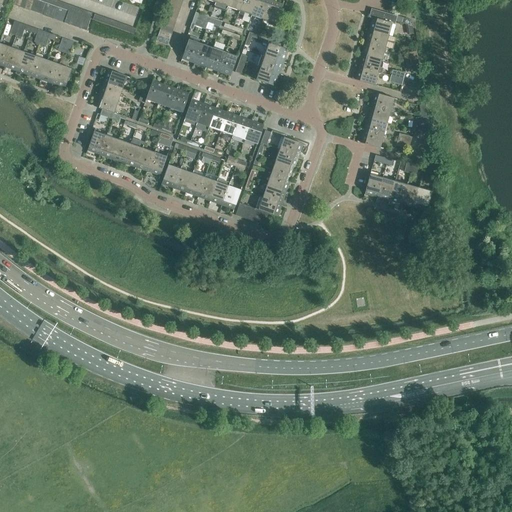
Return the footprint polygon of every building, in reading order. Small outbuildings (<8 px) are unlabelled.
[(20,0),(18,7),(24,9),(27,0),(20,0)] [(27,0),(24,9),(30,11),(33,0),(27,0)] [(40,1),(37,0),(33,0),(30,11),(35,13),(40,1)] [(61,8),(63,3),(56,0),(54,6),(57,7),(61,8)] [(243,0),(229,0),(227,7),(239,11),(243,0)] [(243,0),(239,11),(238,14),(243,16),(244,13),(251,15),(256,0),(243,0)] [(270,2),(264,0),(256,0),(251,15),(263,19),(270,2)] [(45,3),(40,1),(35,13),(41,15),(45,3)] [(180,11),(182,6),(170,1),(168,7),(180,11)] [(270,2),(263,19),(276,24),(282,6),(270,2)] [(47,3),(45,3),(41,15),(47,17),(51,5),(47,3)] [(68,11),(70,5),(63,3),(61,8),(62,9),(68,11)] [(47,17),(53,19),(57,7),(54,6),(51,5),(47,17)] [(77,8),(70,5),(68,11),(74,13),(76,13),(77,8)] [(53,19),(58,21),(62,9),(61,8),(57,7),(53,19)] [(168,7),(166,13),(178,17),(180,11),(168,7)] [(68,11),(62,9),(58,21),(64,23),(68,11)] [(395,25),(397,16),(371,9),(369,17),(374,19),(371,31),(388,35),(392,24),(395,25)] [(84,16),(90,18),(92,13),(85,10),(83,16),(84,16)] [(68,11),(64,23),(69,25),(74,13),(68,11)] [(193,18),(208,23),(210,17),(195,12),(193,18)] [(76,13),(74,13),(69,25),(75,26),(79,15),(76,13)] [(176,23),(178,17),(166,13),(164,18),(176,23)] [(101,22),(103,17),(94,14),(92,19),(101,22)] [(79,15),(75,26),(80,28),(84,16),(83,16),(79,15)] [(90,18),(84,16),(80,28),(86,30),(90,18)] [(101,22),(109,25),(111,20),(103,17),(101,22)] [(411,20),(402,17),(400,22),(412,25),(411,20)] [(174,28),(176,23),(164,18),(162,24),(174,28)] [(206,29),(208,23),(193,18),(191,24),(206,29)] [(117,28),(119,23),(111,20),(109,25),(117,28)] [(16,35),(20,23),(14,21),(10,33),(16,35)] [(32,27),(27,25),(20,23),(16,35),(21,37),(24,30),(30,32),(32,27)] [(119,23),(117,28),(125,31),(127,25),(119,23)] [(172,34),(174,28),(162,24),(160,30),(172,34)] [(127,25),(125,31),(134,34),(136,28),(127,25)] [(30,32),(35,34),(37,34),(34,42),(40,44),(44,31),(32,27),(30,32)] [(170,40),(172,34),(160,30),(158,35),(170,40)] [(57,36),(44,31),(40,44),(45,46),(48,39),(55,41),(57,36)] [(388,35),(371,31),(367,43),(385,48),(388,35)] [(168,45),(170,40),(158,35),(156,41),(168,45)] [(68,40),(62,38),(58,50),(64,52),(68,40)] [(182,57),(195,61),(201,44),(189,39),(182,57)] [(0,40),(0,63),(5,65),(3,70),(12,45),(11,47),(0,43),(0,42),(1,41),(0,40)] [(74,42),(68,40),(64,52),(69,54),(74,42)] [(269,43),(264,55),(282,61),(286,49),(269,43)] [(385,48),(367,43),(364,55),(381,60),(385,48)] [(195,61),(207,65),(213,48),(201,44),(195,61)] [(18,47),(12,45),(3,70),(4,70),(5,65),(17,69),(15,74),(24,49),(23,52),(17,50),(18,47)] [(207,65),(219,70),(225,52),(224,52),(226,47),(222,45),(220,51),(213,48),(207,65)] [(24,49),(15,74),(16,74),(17,69),(29,74),(27,79),(36,53),(31,51),(30,54),(24,52),(25,49),(24,49)] [(418,64),(416,51),(410,52),(412,65),(418,64)] [(225,52),(219,70),(231,74),(237,57),(225,52)] [(412,65),(410,52),(404,53),(406,66),(412,65)] [(42,55),(36,53),(27,79),(28,79),(29,74),(41,78),(39,83),(48,58),(47,60),(41,58),(42,55)] [(278,73),(282,61),(264,55),(260,67),(278,73)] [(381,60),(364,55),(360,67),(378,72),(381,60)] [(48,58),(39,83),(40,83),(41,78),(53,82),(51,87),(60,62),(54,59),(53,62),(48,60),(49,58),(48,58)] [(241,74),(245,62),(239,60),(235,72),(241,74)] [(60,62),(51,87),(53,82),(65,86),(63,91),(64,91),(73,66),(72,66),(71,69),(60,65),(60,62)] [(273,86),(278,73),(260,67),(256,80),(273,86)] [(378,72),(360,67),(357,80),(375,85),(378,72)] [(392,70),(390,76),(403,79),(405,73),(392,70)] [(126,77),(109,71),(105,83),(122,89),(126,77)] [(403,79),(390,76),(389,82),(402,85),(403,79)] [(145,100),(158,104),(164,86),(151,82),(150,85),(146,97),(145,99),(145,100)] [(122,89),(105,83),(100,95),(118,101),(122,89)] [(144,83),(140,95),(146,97),(150,85),(144,83)] [(164,86),(158,104),(170,108),(176,91),(164,86)] [(176,91),(170,108),(182,112),(188,95),(176,91)] [(376,93),(372,106),(393,112),(394,107),(391,106),(393,98),(376,93)] [(118,101),(100,95),(96,107),(101,109),(102,109),(114,113),(118,101)] [(190,101),(184,119),(197,123),(203,105),(190,101)] [(425,103),(419,104),(421,117),(427,116),(425,103)] [(203,105),(197,123),(209,127),(215,110),(203,105)] [(372,106),(369,118),(386,123),(388,116),(392,117),(393,112),(372,106)] [(102,109),(101,109),(100,114),(112,119),(114,113),(102,109)] [(215,110),(209,127),(221,131),(227,114),(215,110)] [(227,114),(221,131),(233,136),(239,118),(227,114)] [(423,130),(429,129),(427,116),(421,117),(423,130)] [(239,118),(233,136),(245,140),(251,122),(239,118)] [(369,118),(365,130),(383,135),(386,123),(369,118)] [(165,121),(163,127),(162,130),(171,133),(172,130),(171,129),(173,124),(165,121)] [(251,122),(245,140),(257,144),(263,126),(251,122)] [(270,132),(265,130),(261,142),(266,145),(270,132)] [(383,135),(365,130),(362,143),(379,148),(383,135)] [(100,153),(106,135),(94,131),(88,148),(100,153)] [(399,134),(398,139),(410,143),(412,138),(399,134)] [(112,157),(118,139),(106,135),(100,153),(112,157)] [(283,137),(279,149),(296,155),(301,143),(283,137)] [(124,161),(130,144),(118,139),(112,157),(124,161)] [(410,143),(398,139),(396,146),(408,149),(410,143)] [(136,165),(142,148),(130,144),(124,161),(136,165)] [(148,169),(154,152),(142,148),(136,165),(148,169)] [(279,149),(275,161),(292,167),(296,155),(279,149)] [(160,174),(166,156),(154,152),(148,169),(160,174)] [(373,161),(386,165),(388,159),(375,155),(373,161)] [(404,171),(410,173),(413,161),(407,159),(404,171)] [(437,173),(435,160),(429,161),(431,174),(437,173)] [(275,161),(271,173),(288,179),(292,167),(275,161)] [(413,161),(410,173),(415,175),(419,162),(413,161)] [(168,164),(162,182),(174,186),(181,169),(168,164)] [(181,169),(174,186),(186,191),(193,173),(181,169)] [(193,173),(186,191),(198,195),(204,177),(193,173)] [(271,173),(266,185),(284,191),(288,179),(271,173)] [(377,176),(370,174),(365,192),(377,196),(382,178),(383,175),(378,173),(377,176)] [(204,177),(198,195),(210,199),(216,181),(204,177)] [(390,199),(395,181),(382,178),(377,196),(390,199)] [(216,181),(210,199),(222,203),(228,186),(216,181)] [(402,203),(407,185),(395,181),(390,199),(402,203)] [(260,196),(280,203),(284,191),(266,185),(262,197),(260,196)] [(414,206),(419,188),(407,185),(402,203),(414,206)] [(228,186),(222,203),(234,208),(241,190),(228,186)] [(427,210),(432,192),(419,188),(414,206),(427,210)] [(262,211),(267,213),(275,215),(280,203),(260,196),(256,208),(257,209),(262,211)] [(235,215),(241,217),(245,205),(239,203),(235,215)] [(241,217),(247,219),(251,207),(245,205),(241,217)] [(257,209),(256,208),(251,207),(247,219),(252,221),(257,209)] [(258,223),(262,211),(257,209),(252,221),(258,223)] [(258,223),(263,225),(267,213),(262,211),(258,223)]
